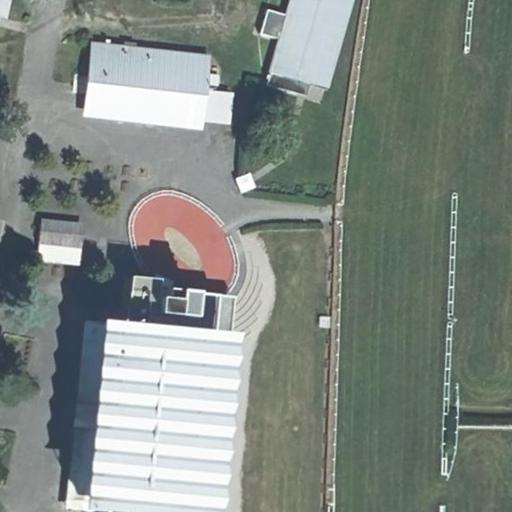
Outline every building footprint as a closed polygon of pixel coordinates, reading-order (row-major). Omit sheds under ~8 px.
[(276,40),(262,86),(291,94),(297,72),(309,76),(328,13),(331,0),(288,0),(283,16),(276,40)] [(276,40),(283,16),(264,10),(257,35),(276,40)] [(328,13),(309,76),(304,91),(319,95),(342,17),(328,13)] [(207,54),(91,43),(83,107),(201,120),(207,54)] [(304,91),(309,76),(297,72),(291,94),(302,98),(304,91)] [(81,228),(39,224),(37,240),(79,244),(81,228)] [(221,323),(222,306),(210,305),(209,323),(221,323)] [(151,314),(87,308),(67,511),(137,511),(137,507),(99,502),(97,511),(82,510),(99,323),(117,324),(117,336),(157,340),(157,328),(150,327),(151,314)] [(210,511),(230,337),(157,328),(157,340),(117,336),(117,324),(99,323),(82,510),(97,511),(99,502),(137,507),(137,511),(210,511)]
